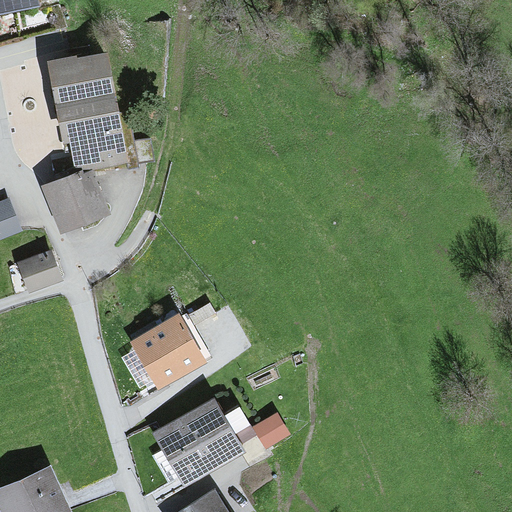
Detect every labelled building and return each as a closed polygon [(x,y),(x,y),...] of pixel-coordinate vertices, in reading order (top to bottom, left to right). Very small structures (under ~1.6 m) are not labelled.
[(0,0),(0,9),(33,4),(31,0),(0,0)] [(80,175),(124,167),(104,53),(40,64),(60,175),(31,191),(53,232),(98,208),(80,175)] [(1,195),(0,195),(0,235),(15,229),(1,195)] [(37,247),(6,260),(18,288),(48,275),(37,247)] [(196,359),(170,310),(115,339),(141,389),(196,359)] [(205,401),(144,435),(173,486),(234,453),(205,401)] [(257,415),(232,428),(248,455),(272,442),(257,415)] [(58,511),(36,464),(0,480),(0,511),(58,511)] [(224,511),(209,487),(168,511),(224,511)]
